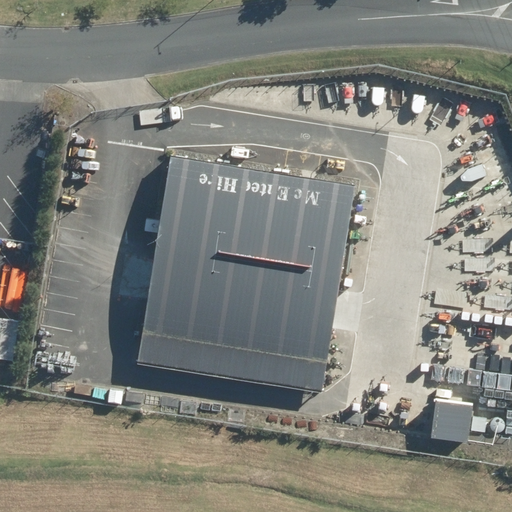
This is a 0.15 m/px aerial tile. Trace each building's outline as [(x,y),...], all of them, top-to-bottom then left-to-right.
[(171,154),(138,359),(320,388),(353,183),(171,154)] [(414,204),(412,233),(431,234),(433,205),(414,204)] [(454,380),(450,400),(464,402),(467,382),(454,380)] [(430,442),(466,445),(470,411),(433,407),(430,442)] [(500,431),(497,447),(508,449),(511,433),(500,431)]
